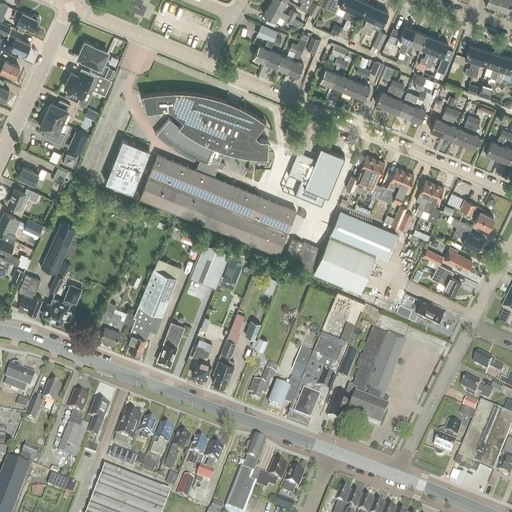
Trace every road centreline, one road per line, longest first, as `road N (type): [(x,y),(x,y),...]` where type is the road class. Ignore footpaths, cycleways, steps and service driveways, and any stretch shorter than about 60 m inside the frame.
road 1 (secondary): [(333,452),(0,332)]
road 2 (residential): [(511,193),(207,66)]
road 3 (residential): [(395,476),(469,326)]
road 4 (residential): [(0,159),(69,8)]
road 5 (residential): [(207,66),(69,8)]
